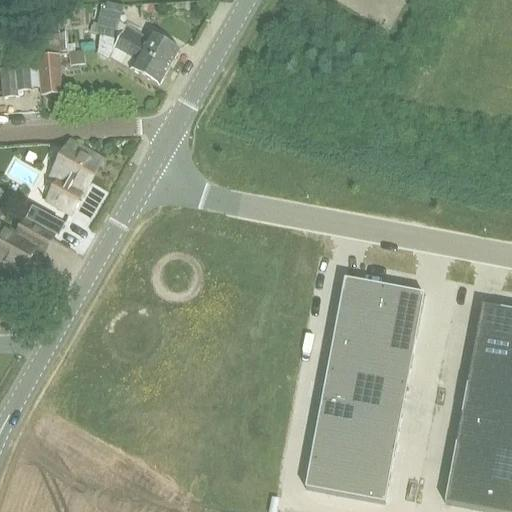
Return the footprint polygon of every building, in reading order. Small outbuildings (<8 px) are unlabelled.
[(116,39),(119,40),(120,40),(169,70),(179,52),(152,36),(149,41),(127,28),(120,23),(122,14),(107,11),(102,10),(96,34),(116,39)] [(120,40),(119,40),(120,40),(115,49),(137,62),(132,71),(160,87),(169,70),(120,40)] [(43,95),(62,94),(58,58),(40,60),(43,95)] [(29,68),(16,69),(18,92),(31,91),(29,68)] [(14,70),(0,71),(0,72),(3,100),(17,99),(14,70)] [(52,178),(60,182),(50,200),(73,213),(83,195),(84,196),(103,163),(71,145),(52,178)] [(32,208),(26,219),(58,237),(64,225),(32,208)] [(17,236),(1,227),(0,228),(0,263),(22,276),(37,248),(45,252),(53,238),(25,223),(17,236)] [(345,282),(305,491),(385,506),(425,297),(345,282)] [(511,511),(511,313),(483,308),(445,505),(483,511),(511,511)] [(35,511),(119,511),(39,495),(35,511)]
